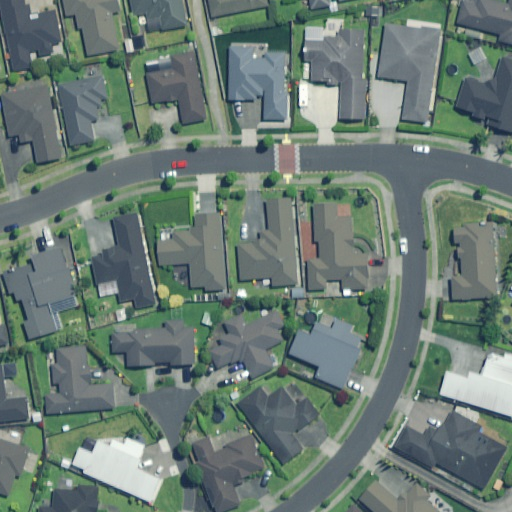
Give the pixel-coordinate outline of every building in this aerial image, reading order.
[(24,5),(23,0),(0,0),(0,3),(13,72),(32,68),(29,52),(38,50),(39,56),(53,54),(51,45),(60,43),(54,10),(39,13),(29,15),(27,5),(24,5)] [(63,0),(67,17),(75,15),(77,30),(82,29),(88,57),(120,50),(113,14),(122,12),(120,0),(63,0)] [(145,14),(146,22),(158,20),(161,31),(187,26),(181,0),(129,0),(133,16),(145,14)] [(269,7),(267,0),(208,0),(212,18),(269,7)] [(309,0),(310,9),(329,7),(328,0),(309,0)] [(466,2),(464,1),(458,23),(502,35),(500,41),(511,44),(511,0),(509,0),(509,3),(496,0),(477,0),(477,4),(466,2)] [(422,26),(422,28),(387,23),(379,77),(409,82),(404,119),(428,122),(442,29),(422,26)] [(305,62),(312,62),(312,82),(329,82),(329,85),(339,85),(339,82),(342,82),(341,119),(367,120),(368,78),(364,78),(365,30),(339,29),(339,36),(324,36),(324,39),(306,39),(305,62)] [(255,47),(230,46),(229,101),(246,101),(246,100),(258,100),(258,96),(264,97),(264,91),(265,91),(265,120),(289,121),(290,93),(286,92),(287,53),(266,53),(266,58),(255,58),(255,47)] [(490,66),(481,46),(468,52),(477,72),(490,66)] [(206,120),(193,53),(170,57),(172,70),(147,75),(152,106),(178,101),(182,125),(206,120)] [(484,83),(466,77),(457,107),(474,113),(473,116),(486,120),(487,117),(490,118),(488,125),(511,132),(511,58),(503,56),(497,77),(484,83)] [(106,98),(102,77),(59,86),(71,147),(95,142),(91,122),(100,120),(98,108),(103,107),(102,99),(106,98)] [(60,159),(47,86),(1,95),(9,139),(19,137),(21,145),(33,143),(37,164),(60,159)] [(296,285),(291,197),(267,199),(269,229),(260,230),(261,243),(238,244),(240,280),(272,279),(272,287),(296,285)] [(320,241),(320,258),(308,259),(310,290),(327,289),(327,279),(343,279),(343,290),(368,289),(367,278),(369,278),(368,253),(353,253),(353,248),(355,248),(355,231),(353,231),(352,215),(338,216),(338,203),(314,204),(316,241),(320,241)] [(154,306),(136,212),(113,216),(120,252),(92,258),(100,298),(118,294),(120,303),(134,300),(135,310),(154,306)] [(226,290),(220,214),(192,216),(193,229),(172,230),(173,238),(157,240),(159,267),(189,264),(191,288),(204,287),(205,292),(226,290)] [(461,258),(462,276),(452,276),(453,300),(463,299),(463,300),(471,300),(471,298),(498,297),(494,222),(464,223),(465,226),(455,227),(456,243),(461,243),(461,247),(458,247),(459,258),(461,258)] [(76,295),(61,248),(32,257),(34,264),(4,274),(10,294),(14,292),(17,301),(22,300),(28,320),(23,322),(29,340),(58,331),(50,303),(76,295)] [(273,365),(276,363),(272,356),(269,357),(267,352),(270,350),(285,342),(278,328),(284,326),(276,310),(246,326),(241,315),(225,323),(230,333),(221,338),(224,345),(209,352),(217,369),(230,363),(232,367),(243,362),(252,379),(275,367),(273,365)] [(360,367),(367,350),(358,346),(362,337),(351,332),(353,327),(320,313),(310,334),(300,329),(290,354),(320,367),(315,377),(344,390),(355,365),(360,367)] [(183,327),(183,320),(166,321),(166,330),(136,331),(136,321),(111,322),(112,353),(126,353),(127,367),(154,366),(154,363),(170,363),(170,366),(194,365),(193,327),(183,327)] [(85,346),(57,348),(58,364),(50,365),(52,386),(59,386),(60,397),(45,398),(46,414),(114,409),(112,383),(91,385),(89,362),(87,362),(85,346)] [(54,349),(43,348),(43,359),(54,360),(54,349)] [(511,356),(506,354),(505,359),(489,354),(482,377),(470,373),(469,378),(447,371),(440,395),(511,417),(511,356)] [(0,364),(0,423),(28,421),(26,398),(6,400),(2,365),(0,364)] [(294,405),(281,388),(269,397),(261,386),(237,404),(283,465),(303,450),(293,436),(318,416),(304,397),(294,405)] [(482,427),(452,412),(441,433),(429,427),(424,437),(406,427),(395,448),(434,469),(436,466),(485,492),(507,450),(478,434),(482,427)] [(233,487),(241,483),(240,480),(263,470),(250,437),(213,452),(208,438),(192,445),(199,462),(196,463),(215,511),(223,511),(240,505),(233,487)] [(138,470),(142,460),(140,459),(146,446),(128,438),(124,445),(113,440),(110,447),(98,441),(92,454),(78,448),(71,464),(84,470),(83,473),(151,503),(161,480),(138,470)] [(28,449),(0,440),(0,496),(8,499),(15,475),(20,477),(28,449)] [(373,511),(441,511),(430,501),(433,497),(413,480),(396,499),(376,481),(359,499),(373,511)] [(98,511),(100,502),(97,502),(98,488),(78,486),(77,492),(55,490),(53,509),(40,507),(39,511),(98,511)]
